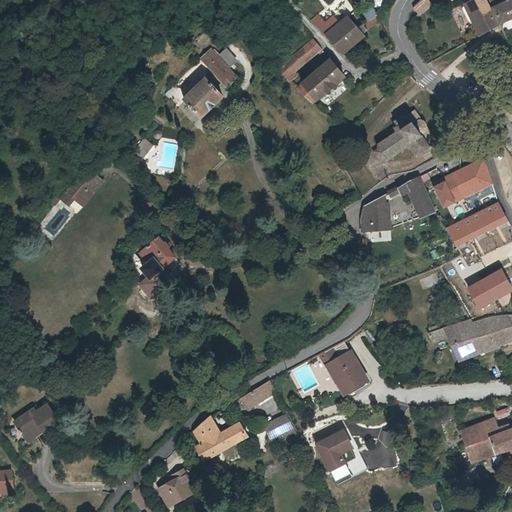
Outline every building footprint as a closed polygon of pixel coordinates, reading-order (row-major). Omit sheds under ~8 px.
[(469,0),(470,2),(467,4),(482,36),(499,27),(486,0),(469,0)] [(511,0),(490,0),(501,26),(511,20),(511,0)] [(372,7),(361,11),(367,27),(377,23),(372,7)] [(339,51),(362,34),(349,17),(340,24),(335,18),(320,29),(325,35),(339,51)] [(365,39),(362,34),(339,51),(343,55),(365,39)] [(286,77),(321,48),(313,38),(278,70),(286,77)] [(210,49),(203,56),(230,86),(238,78),(218,56),(220,54),(215,48),(212,51),(210,49)] [(314,102),(326,93),(327,94),(335,87),(334,86),(345,77),(331,60),(297,87),(314,102)] [(207,79),(184,101),(201,120),(224,97),(207,79)] [(382,146),(379,148),(384,157),(388,155),(390,157),(414,142),(421,153),(434,145),(432,141),(437,138),(431,128),(430,123),(426,119),(419,108),(410,114),(409,112),(397,119),(400,124),(397,126),(400,130),(381,143),(382,146)] [(147,138),(136,150),(145,158),(156,147),(147,138)] [(62,191),(68,195),(79,182),(83,183),(87,178),(85,175),(93,166),(87,160),(80,169),(69,181),(62,191)] [(444,208),(496,184),(491,161),(466,174),(464,170),(449,177),(450,181),(435,188),(444,208)] [(401,197),(410,193),(422,218),(436,213),(420,177),(408,184),(399,189),(401,197)] [(386,199),(397,196),(395,189),(384,192),(386,199)] [(364,232),(371,231),(383,230),(389,230),(385,197),(366,207),(363,221),(364,229),(364,232)] [(448,230),(458,247),(509,221),(500,204),(448,230)] [(511,231),(511,225),(509,221),(458,247),(463,257),(511,231)] [(154,285),(155,285),(159,290),(168,284),(165,279),(167,278),(162,270),(177,260),(163,238),(142,252),(149,263),(143,267),(154,285)] [(500,270),(467,289),(478,309),(511,290),(500,270)] [(511,325),(510,318),(473,325),(478,335),(453,345),(460,361),(475,356),(511,340),(511,325)] [(449,338),(453,345),(478,335),(473,325),(471,323),(428,336),(432,344),(449,338)] [(326,364),(347,353),(341,342),(322,353),(320,354),(326,364)] [(326,364),(336,382),(343,378),(349,389),(363,382),(347,353),(326,364)] [(343,378),(336,382),(342,393),(349,389),(343,378)] [(255,407),(277,393),(271,382),(250,394),(242,399),(245,405),(248,411),(250,411),(255,407)] [(43,421),(45,424),(48,429),(63,419),(47,398),(33,408),(31,405),(15,416),(27,432),(43,421)] [(272,440),(284,434),(285,435),(296,457),(307,451),(300,437),(290,418),(289,415),(266,427),(272,440)] [(203,446),(197,449),(204,463),(247,438),(240,425),(221,435),(212,418),(205,424),(196,433),(203,446)] [(511,428),(510,425),(499,429),(495,419),(462,431),(473,463),(482,460),(505,451),(511,448),(511,428)] [(29,435),(45,424),(43,421),(27,432),(29,435)] [(317,446),(338,487),(369,471),(360,454),(355,456),(343,433),(317,446)] [(0,484),(13,484),(12,473),(10,465),(6,465),(0,466),(0,484)] [(169,485),(170,487),(162,491),(171,507),(196,493),(184,471),(172,477),(175,482),(169,485)]
